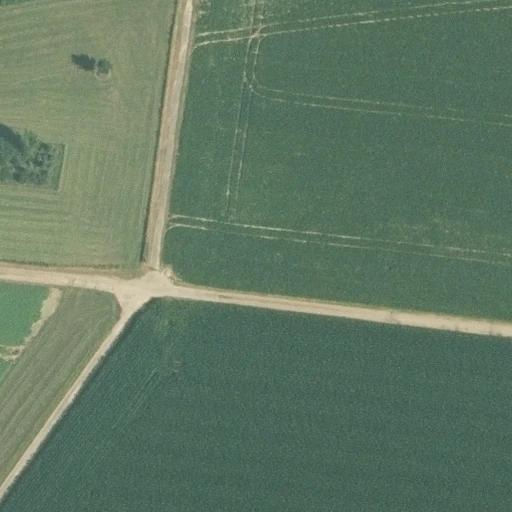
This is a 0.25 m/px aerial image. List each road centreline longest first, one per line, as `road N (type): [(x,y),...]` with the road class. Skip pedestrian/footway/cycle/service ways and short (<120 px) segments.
road 1 (track): [(0,510),(148,292),(192,10)]
road 2 (track): [(148,292),(511,342)]
road 3 (track): [(148,292),(0,280)]
